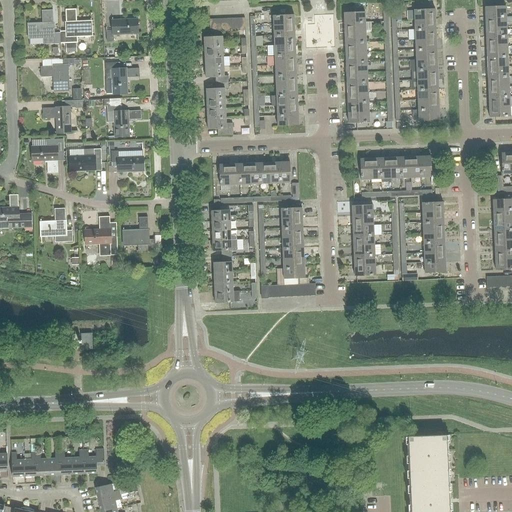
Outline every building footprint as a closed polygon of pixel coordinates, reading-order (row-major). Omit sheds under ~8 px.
[(506,6),(485,7),(485,18),(506,17),(506,6)] [(414,10),(415,20),(435,20),(435,9),(414,10)] [(61,44),(68,43),(77,43),(77,38),(92,37),(91,21),(77,22),(77,10),(66,10),(67,33),(60,33),(61,44)] [(400,10),(391,11),(391,21),(396,21),(400,21),(400,10)] [(61,44),(60,33),(54,33),(53,11),(43,11),(43,23),(28,24),(29,39),(43,38),(44,45),(61,44)] [(344,24),(365,23),(364,12),(344,13),(344,24)] [(274,26),(294,26),(294,15),(273,16),(274,26)] [(506,17),(485,18),(486,28),(506,27),(506,17)] [(115,36),(138,34),(138,19),(113,21),(114,31),(107,31),(108,42),(114,42),(115,36)] [(435,20),(415,20),(415,30),(436,29),(435,20)] [(365,23),(344,24),(345,33),(365,33),(365,23)] [(294,26),(274,26),(274,36),(295,36),(294,26)] [(506,27),(486,28),(486,38),(507,37),(506,27)] [(415,30),(415,40),(436,40),(436,29),(415,30)] [(365,33),(345,33),(345,43),(366,43),(365,33)] [(295,36),(274,36),(275,46),(295,46),(295,36)] [(507,37),(486,38),(487,48),(507,47),(507,37)] [(203,39),(204,49),(223,48),(223,38),(203,39)] [(416,50),(437,50),(436,40),(415,40),(416,50)] [(366,43),(345,43),(346,53),(366,53),(366,43)] [(66,45),(66,53),(77,52),(76,44),(66,45)] [(295,46),(275,46),(275,56),(296,56),(295,46)] [(507,47),(487,48),(487,58),(508,57),(507,47)] [(224,57),(223,48),(204,49),(204,58),(224,57)] [(416,50),(416,60),(437,60),(437,50),(416,50)] [(366,53),(346,53),(346,63),(366,62),(366,53)] [(296,56),(275,56),(275,66),(296,65),(296,56)] [(204,58),(204,68),(224,67),(224,57),(204,58)] [(508,57),(487,58),(487,68),(508,67),(508,57)] [(43,67),(41,67),(41,78),(54,78),(54,92),(69,91),(68,67),(74,67),(74,65),(74,60),(74,59),(63,60),(42,61),(43,67)] [(416,60),(416,70),(437,70),(437,60),(416,60)] [(366,62),(346,63),(346,73),(367,73),(366,62)] [(117,63),(105,64),(106,80),(107,94),(112,93),(113,95),(127,94),(126,78),(139,78),(139,69),(117,70),(117,63)] [(296,65),(275,66),(276,76),(296,75),(296,65)] [(228,83),(228,77),(224,78),(224,67),(204,68),(205,78),(215,78),(215,83),(228,83)] [(508,67),(487,68),(488,78),(508,77),(508,67)] [(416,70),(417,80),(438,80),(437,70),(416,70)] [(367,73),(346,73),(347,83),(367,82),(367,73)] [(296,75),(276,76),(276,86),(297,85),(296,75)] [(508,77),(488,78),(488,88),(509,87),(508,77)] [(417,90),(438,89),(438,80),(417,80),(417,90)] [(367,82),(347,83),(347,93),(368,92),(367,82)] [(205,90),(206,100),(225,99),(225,89),(228,89),(228,83),(215,83),(215,90),(205,90)] [(297,85),(276,86),(277,96),(297,95),(297,85)] [(509,87),(488,88),(489,98),(509,97),(509,87)] [(81,89),(73,89),(73,99),(81,99),(81,98),(81,94),(81,89)] [(417,90),(417,100),(438,99),(438,89),(417,90)] [(368,92),(347,93),(348,103),(368,102),(368,92)] [(297,95),(277,96),(277,106),(298,105),(297,95)] [(509,97),(489,98),(489,108),(509,107),(509,97)] [(226,109),(225,99),(206,100),(206,110),(226,109)] [(417,100),(418,110),(439,109),(438,99),(417,100)] [(83,100),(76,101),(64,101),(65,108),(43,109),(43,119),(56,119),(57,133),(71,133),(70,108),(83,107),(83,100)] [(368,102),(348,103),(348,113),(368,112),(368,102)] [(114,122),(114,125),(115,137),(129,137),(128,121),(141,120),(141,111),(119,112),(119,105),(107,106),(108,122),(114,122)] [(298,105),(277,106),(277,116),(298,115),(298,105)] [(509,107),(489,108),(489,118),(510,117),(509,107)] [(206,110),(206,120),(226,119),(226,109),(206,110)] [(439,109),(418,110),(418,120),(439,120),(439,109)] [(368,112),(348,113),(348,123),(369,122),(368,112)] [(298,115),(277,116),(278,126),(298,126),(298,115)] [(259,117),(254,117),(255,127),(259,127),(260,130),(265,130),(265,121),(259,121),(259,117)] [(226,124),(226,119),(206,120),(207,130),(217,129),(217,136),(232,136),(232,128),(233,128),(233,123),(226,124)] [(95,131),(86,131),(87,139),(95,139),(95,131)] [(44,145),(32,146),(32,147),(33,162),(47,161),(47,174),(58,174),(57,151),(64,151),(63,139),(46,140),(44,140),(44,145)] [(70,157),(70,172),(95,171),(95,161),(101,161),(101,149),(94,149),(84,149),(84,150),(70,150),(70,157)] [(118,163),(119,172),(144,171),(143,157),(119,158),(118,152),(111,152),(112,164),(118,163)] [(511,174),(511,169),(511,154),(501,154),(502,175),(511,174)] [(400,158),(401,179),(411,178),(410,157),(400,158)] [(420,157),(410,157),(411,178),(421,178),(420,157)] [(420,157),(421,178),(430,177),(431,185),(439,185),(438,169),(431,169),(430,157),(420,157)] [(391,179),(390,158),(380,159),(381,180),(391,179)] [(400,158),(390,158),(391,179),(401,179),(400,158)] [(360,160),(361,180),(371,180),(370,159),(360,160)] [(380,159),(370,159),(371,180),(381,180),(380,159)] [(260,185),(270,184),(270,163),(260,164),(260,185)] [(270,184),(280,184),(280,163),(270,163),(270,184)] [(280,163),(280,184),(291,183),(290,163),(280,163)] [(250,185),(250,164),(240,165),(240,185),(250,185)] [(260,164),(250,164),(250,185),(260,185),(260,164)] [(230,186),(230,165),(219,165),(220,186),(230,186)] [(240,165),(230,165),(230,186),(240,185),(240,165)] [(502,191),(502,187),(503,187),(502,176),(493,176),(494,191),(502,191)] [(0,229),(9,229),(32,228),(32,217),(19,218),(19,196),(10,196),(10,209),(0,209),(0,229)] [(493,211),(511,210),(511,199),(493,201),(493,211)] [(422,214),(443,213),(443,203),(422,204),(422,214)] [(352,217),(373,216),(373,206),(352,206),(352,217)] [(281,219),(302,218),(301,208),(280,209),(281,219)] [(55,221),(41,222),(41,237),(55,237),(55,242),(73,242),(72,231),(66,231),(65,209),(55,209),(55,221)] [(511,210),(493,211),(494,221),(511,220),(511,210)] [(210,222),(231,221),(231,220),(236,220),(236,215),(230,216),(230,211),(210,212),(210,222)] [(443,213),(422,214),(423,224),(444,223),(443,213)] [(373,216),(352,217),(353,227),(374,226),(373,216)] [(117,251),(117,239),(110,239),(109,217),(99,218),(99,230),(85,231),(86,245),(99,245),(99,256),(105,256),(111,256),(117,255),(117,251)] [(138,252),(155,251),(155,240),(149,241),(148,218),(139,218),(140,230),(123,231),(124,246),(138,245),(138,252)] [(281,229),(302,228),(302,218),(281,219),(281,229)] [(511,220),(494,221),(494,231),(511,230),(511,220)] [(210,222),(211,232),(231,231),(231,221),(210,222)] [(444,223),(423,224),(423,234),(444,233),(444,223)] [(374,226),(353,227),(353,237),(374,236),(374,226)] [(282,239),(303,238),(302,228),(281,229),(282,239)] [(511,230),(494,231),(495,241),(511,240),(511,230)] [(211,232),(211,242),(237,241),(236,235),(231,235),(231,231),(211,232)] [(444,233),(423,234),(424,244),(444,243),(444,233)] [(374,236),(353,237),(353,247),(374,246),(374,236)] [(282,249),(303,248),(303,238),(282,239),(282,249)] [(511,240),(495,241),(495,251),(511,250),(511,240)] [(237,241),(211,242),(212,252),(232,251),(232,250),(237,250),(237,241)] [(444,243),(424,244),(424,254),(445,253),(444,243)] [(374,246),(353,247),(354,257),(375,256),(374,246)] [(283,259),(304,258),(303,248),(282,249),(283,259)] [(511,250),(495,251),(495,261),(511,259),(511,250)] [(445,253),(424,254),(425,263),(445,263),(445,253)] [(375,256),(354,257),(354,267),(375,266),(375,256)] [(283,269),(304,268),(304,258),(283,259),(283,269)] [(511,259),(495,261),(496,271),(511,270),(511,259)] [(213,274),(233,273),(233,263),(212,264),(213,274)] [(445,263),(425,263),(425,274),(446,273),(445,263)] [(375,266),(354,267),(355,277),(376,276),(375,266)] [(284,286),(286,286),(291,285),(297,285),(299,285),(298,279),(305,279),(304,268),(283,269),(284,286)] [(213,274),(213,284),(233,283),(233,273),(213,274)] [(213,284),(214,293),(234,293),(233,283),(213,284)] [(234,293),(214,293),(214,303),(234,302),(240,302),(240,296),(234,297),(234,293)] [(82,350),(93,350),(93,334),(81,334),(81,341),(79,341),(79,344),(82,344),(82,350)] [(449,511),(447,446),(446,435),(408,437),(411,511),(449,511)] [(84,451),(85,474),(97,474),(96,466),(104,465),(103,450),(95,450),(95,457),(89,457),(89,450),(84,451)] [(47,459),(48,476),(60,475),(59,451),(54,452),(55,459),(47,459)] [(59,451),(60,475),(72,475),(72,458),(64,458),(64,451),(59,451)] [(72,458),(72,475),(85,474),(84,451),(78,451),(79,458),(72,458)] [(23,460),(24,477),(36,476),(35,452),(31,453),(31,460),(23,460)] [(35,452),(36,476),(48,476),(47,459),(40,459),(40,452),(35,452)] [(16,453),(11,453),(12,477),(24,477),(23,460),(16,460),(16,453)] [(118,483),(111,484),(95,488),(97,500),(120,495),(128,493),(127,489),(119,491),(118,483)] [(120,495),(97,500),(100,511),(116,508),(114,501),(121,500),(120,495)]
